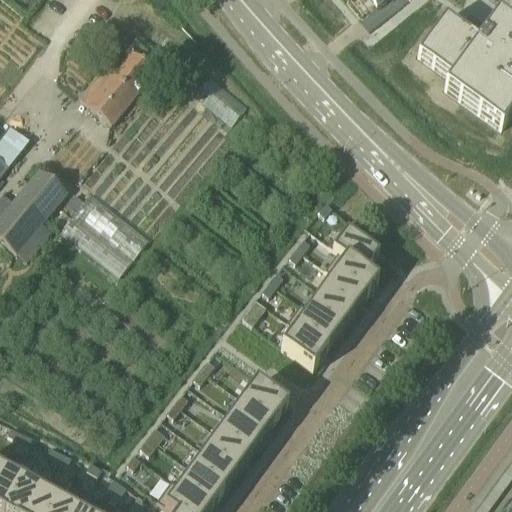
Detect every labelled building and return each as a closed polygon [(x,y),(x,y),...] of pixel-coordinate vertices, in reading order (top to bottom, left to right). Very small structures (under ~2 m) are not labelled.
[(367,0),(376,11),(389,0),(407,0),(409,2),(412,0),(367,0)] [(445,22),(417,60),(450,84),(443,93),(500,135),(511,118),(511,30),(497,19),(485,35),(470,24),(462,35),(445,22)] [(79,106),(110,131),(155,78),(131,58),(111,82),(104,76),(79,106)] [(193,99),(231,130),(247,111),(209,80),(193,99)] [(75,130),(49,161),(79,185),(104,154),(75,130)] [(39,176),(0,222),(0,247),(16,260),(25,268),(50,237),(41,230),(67,198),(39,176)] [(118,283),(148,245),(90,199),(71,222),(63,215),(57,222),(65,229),(60,236),(118,283)] [(75,217),(83,207),(73,199),(66,210),(75,217)] [(325,209),(317,218),(323,223),(331,215),(325,209)] [(342,233),(328,252),(377,288),(377,287),(364,277),(378,259),(342,233)] [(303,245),(295,255),(302,260),(309,250),(303,245)] [(336,259),(324,276),(364,305),(377,288),(328,252),(327,253),(336,259)] [(295,255),(288,264),(294,269),(302,260),(295,255)] [(332,283),(319,299),(351,322),(364,305),(324,276),(324,277),(332,283)] [(276,279),(269,289),(275,294),(282,284),(276,279)] [(269,289),(261,298),(268,303),(275,294),(269,289)] [(299,310),(299,311),(339,340),(351,322),(319,299),(307,316),(299,310)] [(299,311),(286,328),(326,357),(339,340),(299,311)] [(249,314),(241,325),(251,333),(259,322),(249,314)] [(293,335),(280,353),(312,377),(326,357),(286,328),(286,329),(293,335)] [(207,367),(200,376),(206,381),(214,372),(207,367)] [(200,376),(193,386),(199,391),(206,381),(200,376)] [(255,387),(241,407),(273,430),(287,411),(255,387)] [(181,401),(174,410),(180,415),(187,406),(181,401)] [(241,407),(228,424),(260,447),(273,430),(241,407)] [(174,410),(166,420),(172,425),(180,415),(174,410)] [(228,424),(216,442),(248,465),(260,447),(228,424)] [(10,434),(7,441),(17,446),(21,439),(10,434)] [(155,434),(147,444),(156,451),(164,441),(155,434)] [(21,439),(17,446),(28,451),(32,444),(21,439)] [(216,442),(203,459),(235,482),(248,465),(216,442)] [(147,444),(139,454),(148,462),(156,451),(147,444)] [(49,453),(45,460),(56,466),(60,459),(49,453)] [(60,459),(56,466),(67,471),(70,464),(60,459)] [(187,473),(186,474),(222,500),(235,482),(203,459),(191,476),(187,473)] [(133,462),(126,471),(132,476),(140,467),(133,462)] [(7,466),(0,478),(0,511),(6,511),(25,477),(7,466)] [(89,469),(86,476),(96,482),(100,474),(89,469)] [(170,487),(170,488),(202,511),(213,511),(222,500),(186,474),(174,490),(170,487)] [(25,477),(6,511),(30,511),(40,496),(22,486),(26,477),(25,477)] [(112,485),(106,494),(112,499),(119,489),(112,485)] [(202,511),(170,488),(156,507),(163,511),(202,511)] [(119,489),(112,499),(119,504),(126,494),(119,489)] [(40,496),(30,511),(55,511),(59,506),(40,496)]
